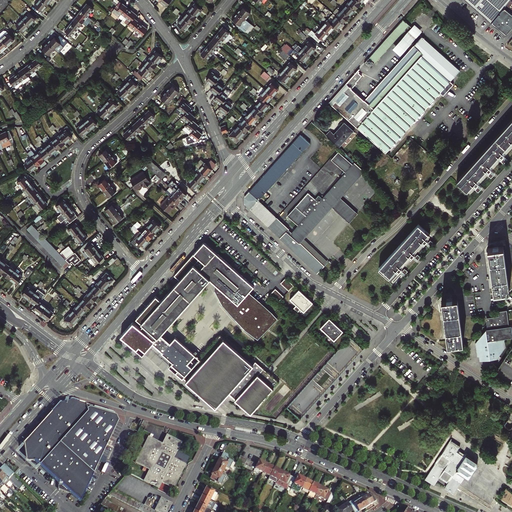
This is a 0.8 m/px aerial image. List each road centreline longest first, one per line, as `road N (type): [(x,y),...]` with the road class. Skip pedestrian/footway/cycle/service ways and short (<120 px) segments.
road 1 (residential): [(141,273),(83,203),(78,164),(182,58)]
road 2 (residential): [(330,293),(511,102)]
road 3 (primary): [(232,192),(405,0)]
road 4 (residential): [(399,327),(293,449)]
road 5 (primary): [(386,0),(279,120)]
road 6 (primary): [(78,366),(182,247)]
road 7 (residential): [(492,224),(399,327)]
road 8 (primary): [(232,173),(141,273)]
road 9 (residential): [(511,399),(399,327)]
road 10 (residential): [(235,211),(330,293)]
road 11 (residential): [(182,58),(232,173)]
